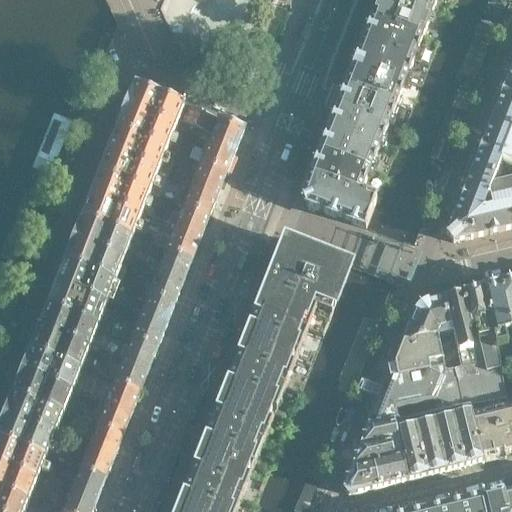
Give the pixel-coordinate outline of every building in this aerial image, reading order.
[(422,40),(430,17),(386,0),(380,0),(373,20),(422,40)] [(386,0),(430,17),(437,0),(386,0)] [(490,0),(489,4),(505,10),(508,0),(490,0)] [(413,62),(422,40),(373,20),(364,43),(413,62)] [(460,74),(477,80),(497,28),(480,22),(460,74)] [(176,55),(185,45),(175,36),(166,46),(176,55)] [(404,84),(413,62),(364,43),(355,65),(404,84)] [(395,107),(404,84),(355,65),(346,88),(395,107)] [(511,129),(511,66),(503,89),(503,90),(495,111),(491,121),(511,129)] [(248,68),(241,83),(253,88),(260,73),(248,68)] [(184,210),(201,165),(218,121),(185,107),(135,87),(130,101),(129,101),(122,120),(117,132),(118,132),(113,145),(112,145),(105,164),(95,189),(87,208),(88,208),(83,220),(132,240),(167,254),(184,210)] [(386,129),(395,107),(346,88),(338,110),(386,129)] [(377,152),(386,129),(338,110),(329,132),(377,152)] [(429,159),(444,165),(463,116),(448,111),(429,159)] [(237,148),(244,131),(218,121),(201,165),(226,175),(233,158),(234,158),(237,148)] [(494,186),(503,164),(511,167),(511,129),(491,121),(486,132),(487,132),(482,145),(481,145),(478,154),(478,155),(473,168),(472,168),(464,189),(453,218),(452,219),(455,220),(484,213),(488,202),(494,186)] [(69,131),(52,124),(29,181),(46,188),(69,131)] [(369,174),(377,152),(329,132),(320,154),(369,174)] [(361,194),(369,174),(320,154),(311,177),(354,193),(360,196),(361,194)] [(219,192),(226,175),(201,165),(184,210),(208,219),(215,202),(216,202),(219,193),(219,192)] [(343,222),(354,193),(311,177),(302,200),(306,207),(343,222)] [(511,230),(511,207),(506,183),(494,186),(488,202),(490,211),(484,213),(455,220),(452,219),(452,220),(446,236),(453,244),(470,240),(472,240),(489,236),(500,233),(499,233),(511,230)] [(41,197),(26,190),(0,252),(0,258),(14,264),(41,197)] [(365,230),(376,200),(361,194),(360,196),(354,193),(343,222),(365,230)] [(202,237),(208,219),(184,210),(167,254),(191,263),(198,246),(202,237)] [(124,261),(132,240),(83,220),(78,233),(77,232),(74,242),(124,261)] [(115,283),(124,261),(74,242),(70,251),(70,252),(65,264),(115,283)] [(322,338),(349,271),(348,270),(346,267),(347,266),(289,243),(288,244),(285,246),(284,245),(257,313),(307,332),(322,338)] [(184,280),(191,263),(167,254),(150,297),(174,307),(181,290),(185,281),(184,280)] [(107,304),(115,283),(65,264),(66,264),(61,277),(61,276),(57,285),(107,304)] [(511,283),(500,286),(511,333),(511,332),(511,283)] [(97,327),(107,304),(57,285),(53,295),(49,308),(97,327)] [(511,333),(500,286),(482,290),(493,337),(495,347),(506,344),(503,334),(511,333)] [(478,380),(468,334),(471,329),(469,322),(475,325),(479,341),(493,337),(482,290),(466,295),(444,300),(451,327),(457,353),(460,366),(464,383),(478,380)] [(174,307),(150,297),(132,341),(156,351),(157,351),(164,334),(168,324),(167,324),(174,307)] [(451,327),(444,300),(427,304),(425,304),(425,305),(422,306),(420,308),(419,309),(417,310),(416,312),(414,314),(415,314),(409,330),(408,330),(403,344),(437,336),(440,330),(451,327)] [(89,349),(97,327),(49,308),(44,321),(43,320),(39,330),(89,349)] [(285,388),(307,332),(257,313),(235,369),(285,388)] [(338,381),(355,388),(380,325),(364,318),(338,381)] [(80,371),(89,349),(39,330),(36,339),(36,340),(31,352),(80,371)] [(444,370),(437,336),(403,344),(395,363),(388,383),(444,370)] [(496,354),(495,347),(493,337),(479,341),(482,357),(496,354)] [(150,368),(156,351),(132,341),(122,365),(115,363),(109,378),(116,380),(115,385),(139,394),(146,377),(146,378),(150,368)] [(511,380),(511,370),(506,344),(495,347),(496,354),(500,369),(499,369),(502,383),(511,380)] [(71,393),(80,371),(31,352),(26,364),(25,364),(22,373),(71,393)] [(500,369),(496,354),(482,357),(486,372),(499,369),(500,369)] [(469,405),(464,383),(460,366),(444,370),(388,383),(369,428),(469,405)] [(263,445),(285,388),(235,369),(213,425),(263,445)] [(63,415),(71,393),(22,373),(18,383),(13,396),(63,415)] [(487,401),(484,386),(480,387),(478,380),(464,383),(469,405),(487,401)] [(132,412),(139,394),(115,385),(97,429),(122,438),(129,421),(133,412),(132,412)] [(318,439),(332,445),(350,398),(336,392),(318,439)] [(54,437),(63,415),(13,396),(8,408),(4,417),(54,437)] [(469,405),(369,428),(361,449),(344,492),(348,497),(483,464),(472,417),(471,417),(469,405)] [(511,407),(472,417),(483,464),(498,460),(496,456),(503,454),(503,456),(511,454),(511,407)] [(0,440),(45,459),(54,437),(4,417),(0,427),(1,427),(0,429),(0,440)] [(241,501),(263,445),(213,425),(191,481),(241,501)] [(115,456),(122,438),(97,429),(80,472),(105,482),(111,465),(112,465),(115,456)] [(0,465),(36,480),(45,459),(0,440),(0,465)] [(292,511),(306,511),(324,466),(313,462),(292,511)] [(0,491),(28,503),(36,480),(0,465),(0,491)] [(98,500),(105,482),(80,472),(64,511),(92,511),(94,509),(98,500)] [(236,511),(241,501),(191,481),(178,511),(236,511)] [(0,511),(24,511),(28,503),(0,491),(0,511)] [(511,511),(511,491),(503,493),(507,511),(511,511)] [(507,511),(503,493),(481,498),(484,511),(507,511)] [(484,511),(481,498),(444,507),(445,511),(484,511)]
